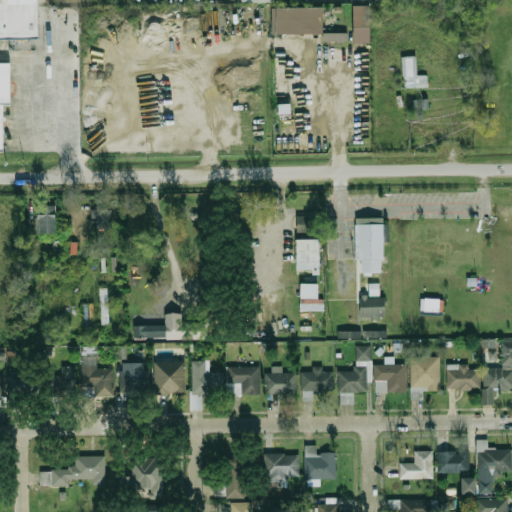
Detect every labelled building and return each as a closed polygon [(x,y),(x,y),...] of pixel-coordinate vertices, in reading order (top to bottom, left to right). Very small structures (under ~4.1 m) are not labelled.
[(2,40),(0,0),(39,0),(41,39),(2,40)] [(352,6),(353,43),(370,43),(369,5),(352,6)] [(322,7),(271,7),(272,34),(322,33),(322,7)] [(347,41),(347,33),(323,33),(323,41),(347,41)] [(401,56),(415,56),(416,75),(427,75),(428,87),(404,88),(404,76),(402,76),(401,56)] [(0,63),(13,63),(14,105),(5,105),(5,152),(0,152),(0,63)] [(436,98),(459,97),(459,85),(436,86),(436,98)] [(36,234),(56,233),(55,202),(35,202),(36,234)] [(91,209),(91,219),(96,219),(96,228),(112,228),(111,209),(91,209)] [(296,232),(296,213),(317,213),(317,232),(296,232)] [(355,258),(355,218),(382,217),(383,222),(389,222),(389,241),(382,242),(383,259),(380,259),(380,272),(361,273),(361,260),(359,260),(359,257),(355,258)] [(296,238),(319,238),(319,270),(296,270),(296,238)] [(300,283),(317,283),(317,299),(323,299),(323,311),(300,311),(300,283)] [(369,295),(369,283),(378,283),(378,295),(384,295),(384,316),(360,316),(360,295),(369,295)] [(108,288),(100,288),(101,324),(109,324),(108,288)] [(420,310),(441,311),(441,299),(420,299),(420,310)] [(134,339),(183,338),(182,313),(165,313),(165,325),(134,325),(134,339)] [(338,338),(338,330),(361,330),(361,338),(338,338)] [(363,330),(386,330),(386,338),(363,338),(363,330)] [(511,364),(511,338),(501,338),(501,364),(511,364)] [(82,395),(114,394),(114,368),(99,368),(99,346),(82,346),(82,395)] [(371,392),(370,346),(356,346),(356,370),(339,370),(339,392),(371,392)] [(440,357),(411,357),(411,398),(422,398),(422,389),(440,389),(440,357)] [(186,394),(186,361),(155,361),(155,394),(186,394)] [(224,394),(223,372),(209,372),(208,361),(191,361),(192,395),(224,394)] [(406,364),(376,364),(376,392),(406,392),(406,364)] [(481,389),(481,369),(469,369),(469,364),(447,364),(447,389),(481,389)] [(75,396),(75,366),(48,366),(48,396),(75,396)] [(260,366),(227,366),(227,395),(260,395),(260,366)] [(485,389),(511,389),(511,367),(485,367),(485,389)] [(149,370),(120,370),(120,392),(149,392),(149,370)] [(334,391),(334,371),(321,371),(321,370),(302,370),(302,391),(334,391)] [(297,394),(297,372),(265,372),(265,394),(297,394)] [(8,396),(41,395),(41,376),(8,377),(8,396)] [(190,410),(202,410),(202,393),(190,393),(190,410)] [(511,449),(488,449),(488,440),(477,440),(477,473),(511,473),(511,449)] [(305,446),(305,478),(337,478),(337,453),(317,453),(317,446),(305,446)] [(433,478),(433,450),(415,450),(415,463),(400,463),(400,478),(433,478)] [(471,450),(438,450),(438,472),(471,472),(471,450)] [(288,482),(289,476),(300,477),(300,454),(264,453),(264,482),(288,482)] [(257,454),(225,454),(225,497),(249,497),(249,478),(257,478),(257,454)] [(105,478),(104,456),(61,458),(63,481),(105,478)] [(129,489),(163,489),(163,458),(129,458),(129,489)] [(60,483),(60,470),(39,471),(40,484),(60,483)] [(461,494),(476,494),(475,478),(461,478),(461,494)] [(510,511),(510,498),(476,498),(476,511),(510,511)] [(402,511),(430,511),(430,499),(390,499),(390,507),(402,507),(402,511)] [(227,511),(257,511),(257,502),(227,502),(227,511)]
